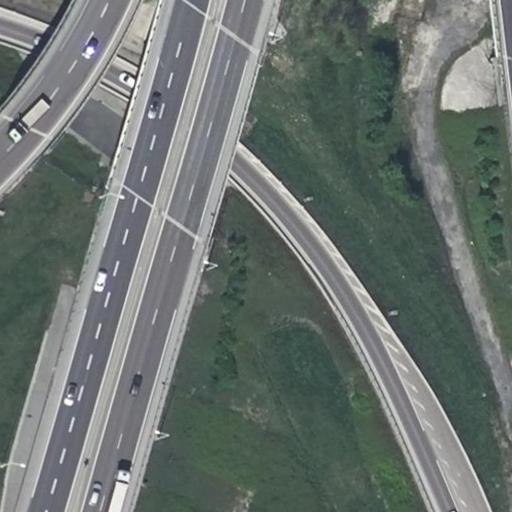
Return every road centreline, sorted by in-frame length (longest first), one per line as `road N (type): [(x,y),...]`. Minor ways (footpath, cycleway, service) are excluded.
road 1 (motorway): [(448,511),(360,320),(259,184),(132,84),(0,25)]
road 2 (trunk): [(99,511),(244,0)]
road 3 (trunk): [(191,0),(48,511)]
road 4 (motorway): [(106,0),(66,70),(0,155)]
